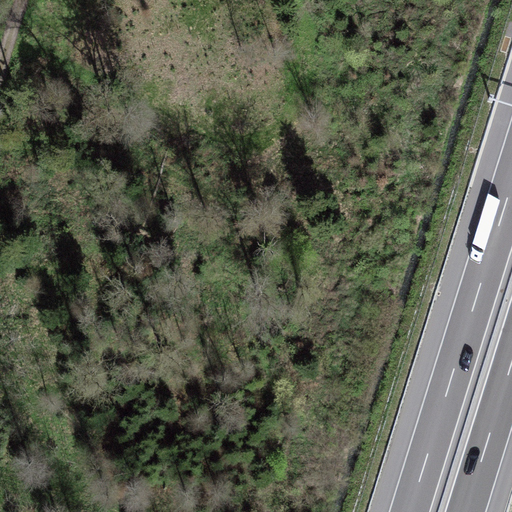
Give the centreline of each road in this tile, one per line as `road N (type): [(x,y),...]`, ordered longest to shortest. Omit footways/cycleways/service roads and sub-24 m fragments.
road 1 (motorway): [(511,183),(409,511)]
road 2 (motorway): [(465,511),(511,361)]
